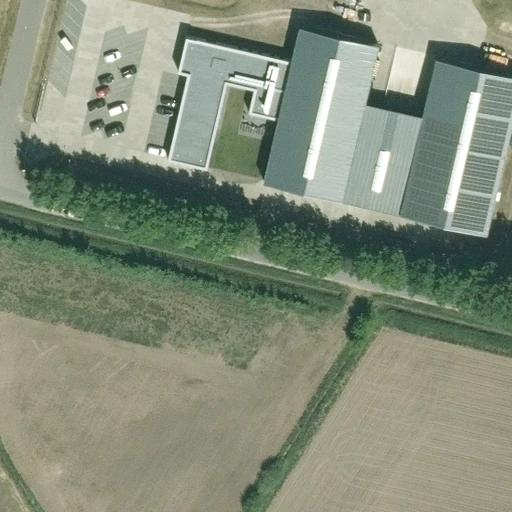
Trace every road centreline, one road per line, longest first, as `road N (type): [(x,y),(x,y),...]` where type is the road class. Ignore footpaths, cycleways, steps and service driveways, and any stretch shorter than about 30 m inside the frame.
road 1 (unclassified): [(511,318),(0,194)]
road 2 (residential): [(0,165),(37,0)]
